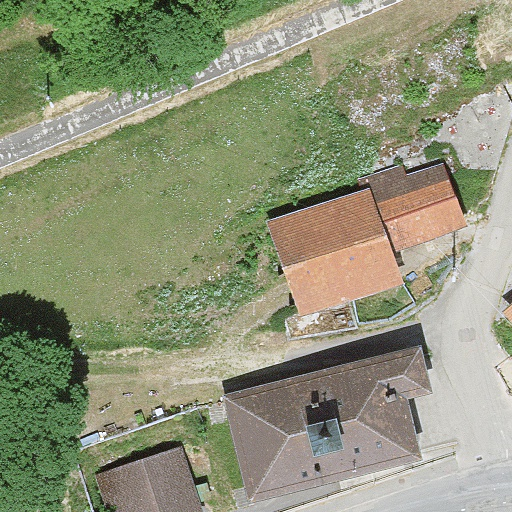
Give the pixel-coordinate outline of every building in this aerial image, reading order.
[(408,288),(396,251),(465,229),(446,171),(371,195),(375,207),(280,237),(306,320),(408,288)] [(511,311),(503,319),(511,329),(511,311)] [(329,370),(356,479),(417,462),(402,403),(434,396),(422,348),(329,370)] [(329,370),(225,397),(250,506),(356,479),(329,370)] [(204,511),(182,447),(96,477),(106,511),(204,511)] [(0,458),(0,511),(25,511),(7,456),(0,458)]
